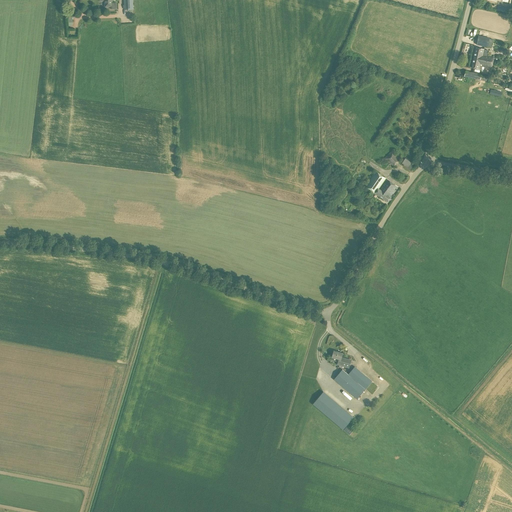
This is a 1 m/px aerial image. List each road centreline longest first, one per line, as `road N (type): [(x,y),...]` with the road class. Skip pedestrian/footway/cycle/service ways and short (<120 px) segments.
road 1 (unclassified): [(0,244),(166,262),(320,313),(337,304),(423,160)]
road 2 (unclassified): [(423,160),(470,0)]
